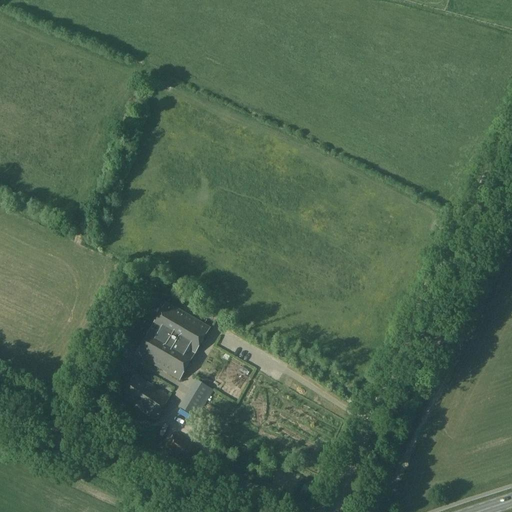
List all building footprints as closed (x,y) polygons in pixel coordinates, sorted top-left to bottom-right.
[(167,303),(136,356),(179,380),(209,328),(167,303)] [(109,371),(105,379),(116,384),(120,377),(109,371)] [(177,390),(180,384),(154,372),(151,379),(177,390)] [(156,421),(170,398),(135,376),(121,398),(156,421)] [(213,391),(195,380),(178,409),(197,419),(213,391)] [(187,466),(199,448),(175,432),(163,450),(187,466)] [(300,493),(306,495),(309,488),(304,485),(300,493)]
